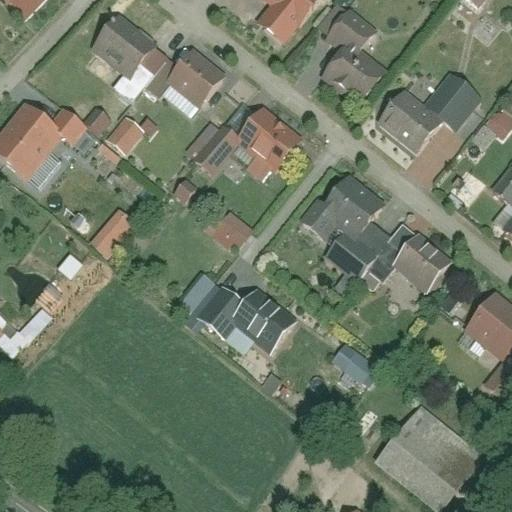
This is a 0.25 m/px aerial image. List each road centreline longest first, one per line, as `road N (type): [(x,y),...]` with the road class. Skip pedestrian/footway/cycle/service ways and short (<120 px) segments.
road 1 (residential): [(511,268),(166,0)]
road 2 (residential): [(86,0),(0,86)]
